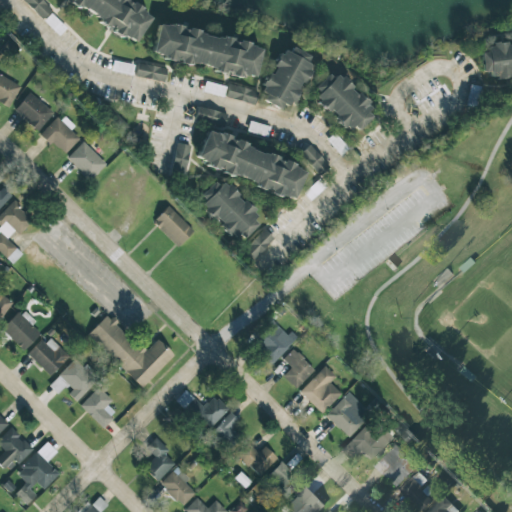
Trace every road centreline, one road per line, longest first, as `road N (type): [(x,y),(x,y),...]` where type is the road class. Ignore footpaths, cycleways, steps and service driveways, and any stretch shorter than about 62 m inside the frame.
road 1 (residential): [(0,142),(377,511)]
road 2 (residential): [(211,348),(52,511)]
road 3 (residential): [(0,373),(143,511)]
